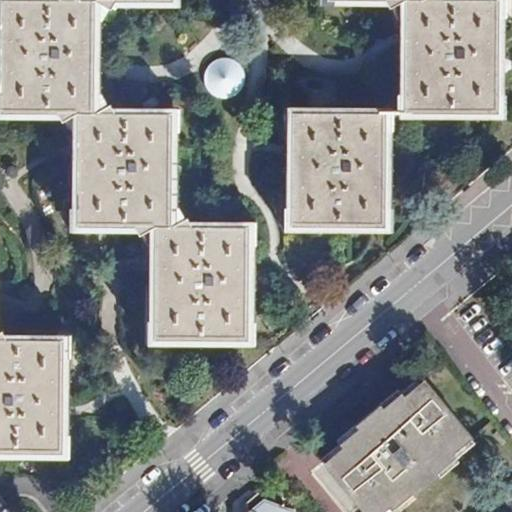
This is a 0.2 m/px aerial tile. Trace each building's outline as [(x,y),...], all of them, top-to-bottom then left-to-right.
[(160,340),(243,340),(244,323),(250,322),(250,246),(244,245),(244,227),(193,227),(189,220),(185,219),(179,209),(173,210),(173,131),(168,131),(169,113),(118,113),(112,102),(94,112),(89,112),(89,97),(93,96),(94,65),(94,20),(102,19),(117,0),(168,1),(168,0),(57,0),(4,1),(4,20),(0,20),(0,95),(4,97),(4,113),(57,113),(62,123),(66,122),(73,134),(79,134),(79,154),(78,209),(84,210),(85,226),(134,226),(150,249),(155,248),(155,269),(155,323),(160,323),(160,340)] [(410,113),(495,113),(494,98),(500,98),(500,19),(495,19),(495,1),(445,1),(444,0),(333,0),(333,1),(385,1),(391,9),(393,8),(401,21),(405,20),(405,36),(405,96),(410,96),(410,113)] [(382,133),(382,114),(299,113),(298,131),(293,133),(292,209),(297,209),(296,226),(381,228),(381,210),(386,211),(387,134),(382,133)] [(0,450),(59,451),(60,436),(65,436),(65,416),(65,358),(60,357),(59,338),(8,339),(3,329),(0,329),(0,450)] [(473,439),(426,382),(407,397),(404,393),(385,408),(382,405),(358,425),(360,428),(341,444),(345,448),(325,465),(363,511),(384,511),(392,507),(395,511),(414,495),(417,498),(442,478),(439,475),(457,459),(454,455),(473,439)] [(284,491),(273,488),(250,508),(251,510),(249,511),(300,511),(299,508),(286,505),(284,491)]
